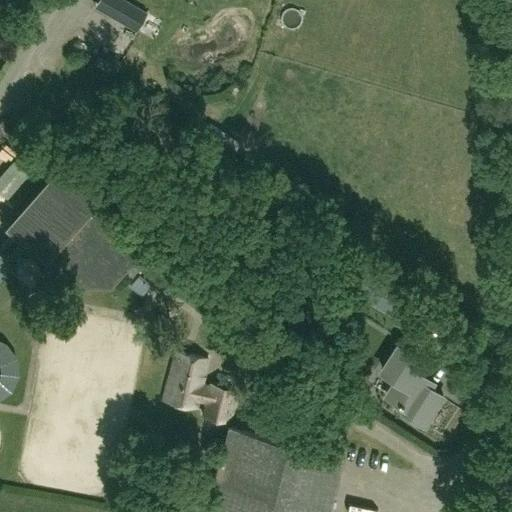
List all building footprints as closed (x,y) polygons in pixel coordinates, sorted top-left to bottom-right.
[(146,12),(125,0),(115,18),(136,30),(146,12)] [(0,275),(7,267),(25,282),(25,283),(31,288),(112,283),(122,271),(131,278),(141,267),(149,274),(214,324),(225,308),(153,252),(154,251),(145,244),(152,237),(100,192),(101,190),(54,161),(1,223),(25,244),(11,261),(0,250),(0,275)] [(377,275),(364,296),(399,317),(412,296),(377,275)] [(250,330),(238,321),(232,329),(244,338),(250,330)] [(398,343),(382,369),(397,378),(386,394),(401,404),(399,407),(424,423),(443,394),(413,375),(424,360),(398,343)] [(274,369),(282,356),(268,347),(260,359),(274,369)] [(206,386),(201,385),(207,357),(174,350),(167,381),(166,381),(162,399),(196,407),(197,401),(203,403),(200,415),(230,422),(239,388),(208,381),(206,386)] [(473,386),(467,399),(481,407),(487,393),(473,386)] [(324,422),(321,432),(335,436),(338,426),(324,422)] [(327,511),(343,453),(226,424),(203,511),(327,511)]
